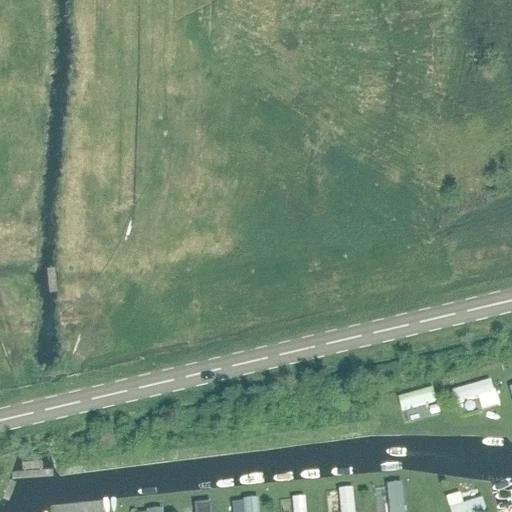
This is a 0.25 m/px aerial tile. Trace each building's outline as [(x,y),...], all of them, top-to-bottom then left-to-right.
[(487,387),(446,394),(449,408),(472,404),(474,414),(492,411),(487,387)] [(511,431),(511,389),(503,391),(511,431)] [(392,403),(395,416),(430,406),(427,393),(392,403)] [(454,498),(439,503),(441,511),(478,511),(476,503),(458,509),(454,498)] [(371,511),(385,511),(386,501),(372,501),(371,511)] [(331,511),(329,502),(315,506),(317,511),(331,511)]
